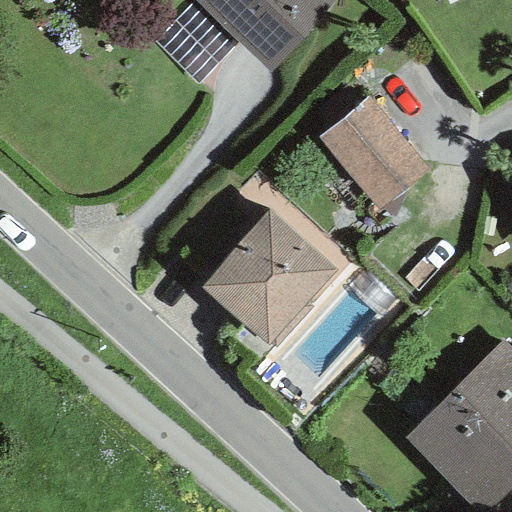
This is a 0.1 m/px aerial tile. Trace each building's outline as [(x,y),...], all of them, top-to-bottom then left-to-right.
[(197,83),(239,42),(196,0),(192,0),(153,39),(197,83)] [(196,0),(239,42),(271,70),(336,0),(196,0)] [(429,173),(369,97),(318,137),(378,213),(429,173)] [(269,349),(337,272),(267,211),(199,288),(269,349)] [(511,511),(511,353),(500,341),(401,441),(472,511),(511,511)]
